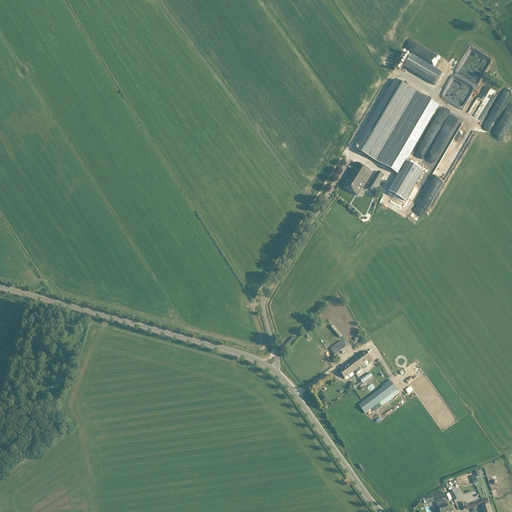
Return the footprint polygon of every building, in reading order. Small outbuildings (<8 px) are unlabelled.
[(434,85),(442,72),(411,54),(403,67),(434,85)] [(358,142),(356,145),(358,146),(360,147),(358,151),(362,153),(370,158),(391,169),(392,166),(398,157),(401,151),(409,156),(439,105),(429,100),(424,97),(422,96),(400,82),(395,79),(391,86),(361,136),(358,142)] [(484,114),(495,91),(489,88),(486,94),(480,90),(468,113),(475,116),(478,111),(484,114)] [(503,88),(493,109),(501,113),(511,92),(503,88)] [(446,122),(424,160),(430,163),(434,156),(436,157),(454,127),(446,122)] [(472,141),(476,133),(466,128),(463,135),(465,136),(464,139),(464,138),(462,142),(465,144),(467,139),(472,141)] [(407,162),(389,192),(405,202),(423,172),(407,162)] [(372,173),(356,163),(346,179),(348,181),(344,187),(356,194),(360,187),(363,188),(372,173)] [(375,176),(371,184),(368,188),(374,192),(381,180),(375,176)] [(430,205),(440,183),(437,182),(436,184),(430,182),(423,198),(427,200),(426,202),(430,205)] [(334,355),(346,347),(341,341),(330,349),(334,355)] [(366,352),(348,364),(354,372),(359,368),(360,369),(369,363),(369,364),(373,361),(371,359),(366,352)] [(345,379),(354,372),(348,364),(339,371),(345,379)] [(372,376),(370,372),(360,379),(363,383),(372,376)] [(327,380),(320,385),(326,393),(328,391),(324,386),(329,382),(327,380)] [(397,390),(390,382),(359,406),(366,414),(397,390)] [(454,490),(450,493),(454,501),(459,498),(454,490)] [(428,504),(445,498),(443,493),(426,498),(428,504)] [(478,502),(475,503),(476,507),(481,505),(483,511),(490,511),(490,510),(491,510),(488,499),(483,501),(482,500),(482,501),(478,502)] [(442,501),(443,506),(439,508),(440,511),(448,511),(449,511),(447,505),(445,500),(442,501)] [(463,502),(460,503),(463,511),(465,510),(476,507),(475,503),(467,505),(467,503),(464,504),(463,502)]
